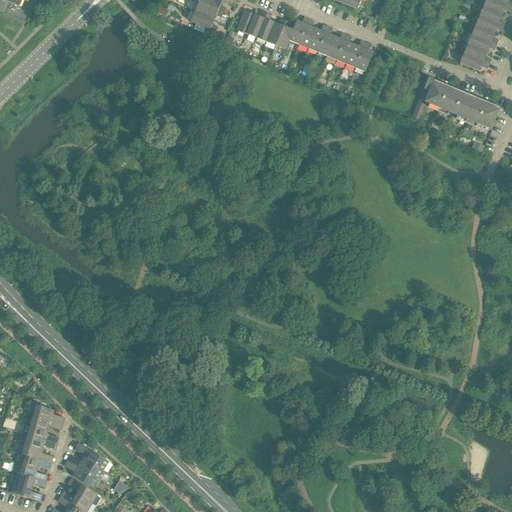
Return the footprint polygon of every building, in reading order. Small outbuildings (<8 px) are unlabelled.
[(219,8),(221,2),(222,1),(218,0),(199,0),(199,3),(223,13),(225,8),(221,7),(221,9),(219,8)] [(332,0),(357,10),(361,0),(360,0),(332,0)] [(511,8),(492,0),(485,0),(483,7),(502,15),(505,8),(507,9),(506,11),(510,13),(511,8)] [(223,13),(199,3),(194,12),(214,20),(216,14),(218,15),(217,16),(221,18),(223,13)] [(499,21),(502,15),(483,7),(479,16),(504,27),(506,22),(502,20),(501,22),(499,21)] [(246,35),(255,15),(245,11),(236,31),(246,35)] [(211,27),(214,20),(194,12),(190,22),(215,33),(217,27),(214,26),(213,28),(211,27)] [(256,39),(266,14),(262,12),(260,15),(262,16),(261,18),(255,15),(246,35),(247,35),(256,39)] [(265,42),(273,23),(267,21),(268,19),(270,20),(271,16),(266,14),(256,39),(265,42)] [(504,27),(479,16),(475,26),(494,34),(497,27),(499,28),(498,30),(502,31),(504,27)] [(298,45),(308,20),(304,18),(302,22),(304,23),(303,25),(296,22),(292,31),(288,41),(289,41),(298,45)] [(275,46),(285,22),(280,20),(279,23),(281,24),(280,26),(273,23),(265,42),(275,46)] [(307,49),(315,30),(309,27),(310,25),(312,26),(313,22),(308,20),(298,45),(307,49)] [(292,31),(286,28),(287,27),(288,27),(290,24),(285,22),(275,46),(285,50),(289,41),(288,41),(292,31)] [(317,53),(327,28),(322,26),(321,30),(323,31),(322,32),(315,30),(307,49),(317,53)] [(494,34),(475,26),(471,35),(496,45),(498,41),(494,39),(493,41),(492,40),(494,34)] [(326,57),(334,38),(328,35),(329,33),(330,34),(332,30),(327,28),(317,53),(326,57)] [(336,61),(346,36),(341,34),(340,38),(341,38),(341,40),(334,38),(326,57),(336,61)] [(496,45),(471,35),(467,45),(486,53),(489,46),(491,47),(490,49),(494,50),(496,45)] [(345,65),(353,45),(347,43),(347,41),(349,42),(351,38),(346,36),(336,61),(345,65)] [(355,68),(365,44),(360,42),(358,45),(360,46),(360,48),(353,45),(345,65),(355,68)] [(364,73),(372,53),(365,51),(366,49),(368,49),(370,46),(365,44),(355,68),(364,73)] [(484,59),(486,53),(467,45),(463,54),(488,64),(490,60),(486,58),(486,60),(484,59)] [(488,64),(463,54),(459,64),(478,72),(481,65),(483,66),(482,68),(486,69),(488,64)] [(499,111),(433,84),(434,81),(428,79),(414,112),(412,117),(418,120),(421,112),(425,103),(448,112),(490,130),(499,111)] [(52,416),(53,411),(31,405),(28,415),(33,416),(62,425),(64,419),(52,416)] [(62,425),(33,416),(30,426),(48,431),(49,427),(60,431),(62,425)] [(47,435),(48,431),(30,426),(25,425),(22,434),(27,436),(57,444),(58,438),(47,435)] [(57,444),(27,436),(25,445),(42,450),(43,447),(55,450),(57,444)] [(41,454),(42,450),(25,445),(20,444),(17,454),(51,463),(53,457),(41,454)] [(108,462),(78,444),(74,450),(85,456),(83,459),(98,469),(102,471),(108,462)] [(51,463),(17,454),(15,463),(37,470),(38,466),(49,469),(51,463)] [(98,469),(83,459),(81,463),(70,456),(67,461),(98,480),(93,477),(98,469)] [(98,480),(67,461),(64,467),(74,473),(72,477),(87,486),(93,489),(98,480)] [(35,473),(37,470),(15,463),(14,464),(19,465),(16,474),(46,483),(47,477),(35,473)] [(46,483),(16,474),(12,473),(9,482),(31,489),(32,485),(44,488),(46,483)] [(100,497),(71,480),(67,485),(78,491),(76,495),(96,507),(95,506),(100,497)] [(30,492),(31,489),(9,482),(6,492),(40,502),(42,496),(30,492)] [(121,484),(116,492),(120,494),(129,488),(121,484)] [(92,511),(96,507),(76,495),(74,498),(63,492),(60,497),(84,511),(92,511)] [(84,511),(60,497),(57,502),(67,509),(65,511),(84,511)]
